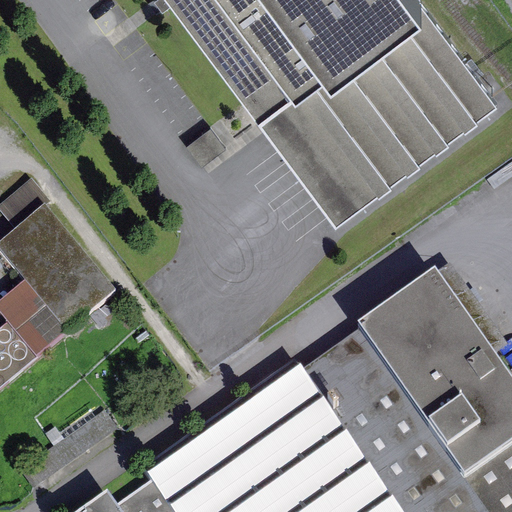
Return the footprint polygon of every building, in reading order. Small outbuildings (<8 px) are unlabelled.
[(182,0),(349,222),(511,102),(434,0),(182,0)] [(196,145),(211,165),(236,146),(221,126),(196,145)] [(25,234),(56,209),(60,206),(40,181),(5,210),(25,234)] [(0,399),(127,295),(56,209),(25,234),(6,250),(35,285),(3,311),(16,325),(0,338),(0,399)] [(511,511),(511,360),(450,268),(147,462),(155,475),(119,500),(110,489),(77,511),(511,511)]
